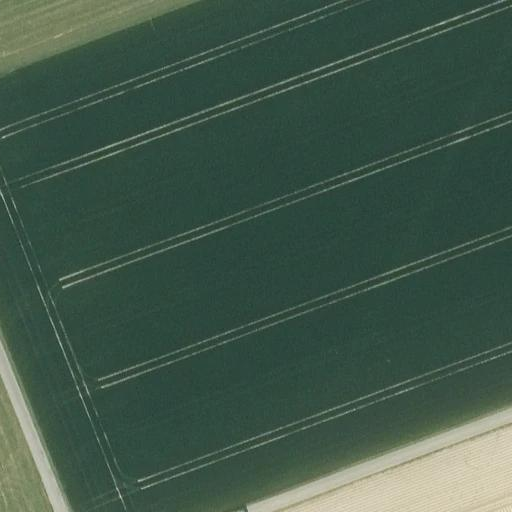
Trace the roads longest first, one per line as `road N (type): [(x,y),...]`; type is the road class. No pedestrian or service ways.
road 1 (unclassified): [(246,511),(511,414)]
road 2 (unclassified): [(0,363),(57,511)]
